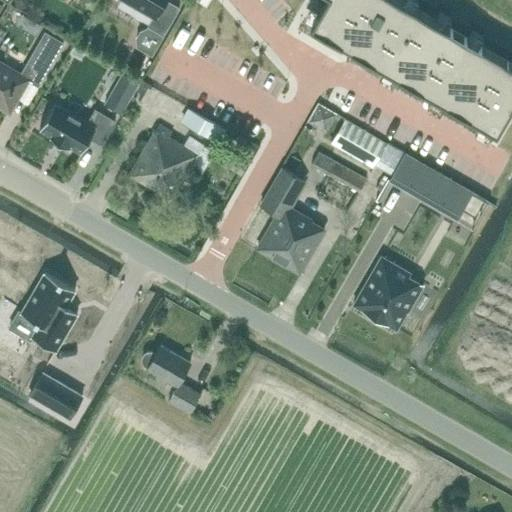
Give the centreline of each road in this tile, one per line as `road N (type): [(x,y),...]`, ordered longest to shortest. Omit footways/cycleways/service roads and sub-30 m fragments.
road 1 (unclassified): [(511,468),(199,285)]
road 2 (residential): [(199,285),(323,72)]
road 3 (unclassified): [(199,285),(0,169)]
road 4 (residential): [(323,72),(489,168)]
